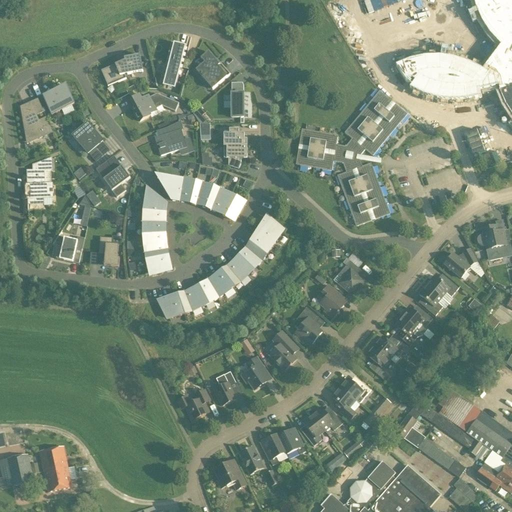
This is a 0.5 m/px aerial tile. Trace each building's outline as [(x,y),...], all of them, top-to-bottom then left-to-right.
[(511,0),(473,0),(475,9),(481,23),(489,35),(500,46),(500,47),(483,70),(482,70),(468,63),(454,58),(439,56),(424,57),(410,60),(395,66),(406,84),(407,83),(407,84),(392,102),(395,104),(409,88),(409,89),(423,96),(437,101),(452,103),(467,102),(482,98),(481,92),(498,88),(499,92),(505,106),(511,117),(511,0)] [(362,21),(358,12),(351,16),(356,25),(362,21)] [(477,42),(477,25),(458,25),(458,42),(477,42)] [(174,44),(165,81),(177,84),(186,47),(174,44)] [(208,53),(201,60),(205,64),(196,71),(213,91),(230,76),(221,65),(219,66),(208,53)] [(125,76),(143,72),(140,56),(124,59),(125,62),(101,72),(108,87),(126,80),(125,76)] [(66,87),(43,97),(51,115),(74,105),(66,87)] [(303,130),(300,148),(297,165),(333,172),(334,162),(344,164),(347,173),(338,176),(357,227),(391,215),(372,164),(363,167),(361,161),(362,160),(363,157),(361,156),(366,151),(373,157),(408,115),(395,104),(392,102),(380,92),(345,134),(353,140),(347,147),(337,146),(339,136),(303,130)] [(230,94),(231,120),(245,120),(244,94),(230,94)] [(157,95),(149,98),(148,97),(131,106),(140,122),(150,117),(149,115),(157,112),(156,110),(162,107),(175,113),(179,104),(157,95)] [(39,121),(36,116),(44,112),(39,103),(30,108),(28,104),(20,108),(26,140),(37,135),(40,139),(53,133),(46,118),(39,121)] [(201,136),(209,136),(208,111),(194,112),(194,121),(201,121),(201,136)] [(155,139),(160,157),(187,149),(181,131),(183,131),(180,123),(166,129),(168,135),(155,139)] [(87,124),(73,136),(96,163),(101,159),(94,151),(103,144),(87,124)] [(225,136),(225,147),(247,147),(247,140),(244,140),(244,136),(238,135),(238,130),(230,130),(230,136),(225,136)] [(246,159),(247,147),(225,147),(224,159),(229,159),(229,167),(238,170),(240,165),(241,165),(241,159),(246,159)] [(202,153),(202,166),(211,166),(212,154),(202,153)] [(96,171),(112,193),(117,199),(126,192),(121,186),(130,179),(114,157),(96,171)] [(44,171),(27,171),(28,206),(44,205),(44,198),(52,198),(52,185),(45,186),(45,172),(52,171),(52,159),(43,162),(43,163),(44,163),(44,171)] [(82,169),(75,174),(79,179),(86,174),(82,169)] [(172,202),(180,202),(183,182),(159,179),(172,202)] [(195,185),(183,182),(180,202),(191,205),(195,185)] [(202,186),(195,185),(191,205),(196,206),(201,207),(207,188),(202,186)] [(79,199),(85,196),(80,187),(75,190),(79,199)] [(219,192),(214,190),(207,188),(201,207),(207,209),(212,211),(219,192)] [(148,190),(145,212),(165,214),(167,205),(148,190)] [(95,208),(102,203),(94,191),(87,196),(95,208)] [(220,192),(219,192),(212,211),(221,215),(230,197),(220,192)] [(244,204),(236,200),(230,197),(221,215),(227,218),(234,222),(244,204)] [(165,225),(165,214),(145,212),(144,224),(165,225)] [(282,232),(267,218),(256,236),(272,247),(282,232)] [(165,236),(165,225),(144,224),(144,237),(165,236)] [(483,247),(485,247),(489,262),(502,259),(499,244),(506,242),(504,231),(498,232),(497,226),(482,230),(484,235),(480,236),(478,238),(477,241),(477,244),(480,246),(483,247)] [(166,246),(165,236),(144,237),(145,249),(166,246)] [(251,244),(247,250),(261,262),(266,256),(272,247),(256,236),(251,244)] [(64,240),(60,261),(73,263),(76,249),(82,251),(84,240),(77,238),(77,242),(64,240)] [(100,238),(99,255),(105,256),(104,267),(119,268),(120,259),(118,259),(119,246),(112,246),(112,239),(100,238)] [(168,257),(167,252),(166,246),(145,249),(147,261),(168,257)] [(261,262),(247,250),(240,257),(235,262),(248,275),(254,270),(261,262)] [(463,254),(457,258),(453,254),(445,265),(447,267),(450,271),(451,270),(462,279),(470,269),(467,266),(470,265),(471,267),(478,263),(470,250),(463,254)] [(150,274),(170,269),(168,257),(147,261),(150,274)] [(228,268),(223,273),(234,288),(240,283),(248,275),(235,262),(228,268)] [(350,262),(335,280),(353,295),(365,281),(353,272),(357,268),(350,262)] [(219,298),(234,288),(223,273),(209,282),(219,298)] [(432,284),(429,287),(442,299),(446,294),(451,298),(459,290),(450,282),(446,286),(435,276),(430,282),(432,284)] [(323,286),(326,283),(320,278),(317,281),(323,286)] [(209,282),(200,288),(194,290),(202,307),(209,304),(219,298),(209,282)] [(339,314),(338,313),(344,306),(334,298),(338,293),(329,286),(321,295),(326,299),(320,305),(326,310),(324,311),(333,319),(334,317),(336,318),(339,314)] [(424,289),(419,295),(430,305),(426,310),(435,318),(443,308),(438,303),(442,299),(429,287),(426,291),(424,289)] [(202,307),(194,290),(185,294),(179,297),(185,314),(192,312),(202,307)] [(185,314),(179,297),(159,302),(168,320),(185,314)] [(296,333),(311,346),(322,332),(317,328),(319,326),(314,323),(319,318),(307,308),(296,320),(303,325),(296,333)] [(405,312),(401,316),(417,329),(416,330),(423,336),(428,330),(425,328),(432,320),(423,313),(420,317),(411,309),(407,314),(405,312)] [(417,329),(401,316),(397,321),(400,322),(396,327),(405,334),(401,339),(410,347),(416,339),(423,336),(416,330),(417,329)] [(270,356),(285,371),(297,360),(287,349),(293,343),(282,332),(274,341),(279,347),(270,356)] [(383,338),(375,347),(391,360),(394,355),(398,358),(403,352),(407,355),(411,351),(402,343),(397,349),(383,338)] [(248,357),(255,352),(247,341),(240,346),(248,357)] [(375,347),(367,356),(382,369),(377,375),(386,383),(392,376),(383,368),(391,360),(375,347)] [(245,376),(256,391),(266,384),(259,373),(265,369),(258,358),(248,365),(252,371),(245,376)] [(215,391),(224,407),(238,400),(231,387),(237,384),(232,373),(217,380),(221,388),(215,391)] [(348,379),(340,389),(355,402),(359,397),(363,400),(370,391),(361,384),(358,387),(348,379)] [(355,402),(340,389),(333,398),(345,408),(341,413),(350,421),(356,414),(350,409),(355,402)] [(199,401),(192,405),(188,398),(179,402),(183,410),(187,408),(194,422),(211,414),(206,405),(212,402),(206,391),(196,396),(199,401)] [(408,403),(415,407),(419,401),(413,397),(412,397),(410,400),(408,403)] [(412,410),(420,416),(423,418),(470,451),(477,439),(468,432),(429,405),(420,399),(419,401),(415,407),(412,410)] [(317,414),(313,417),(325,432),(331,427),(334,431),(342,425),(335,416),(331,419),(322,407),(316,412),(317,414)] [(511,434),(481,413),(468,432),(477,439),(511,463),(511,449),(511,448),(511,446),(511,434)] [(378,419),(371,414),(363,424),(369,429),(378,419)] [(308,418),(302,422),(312,434),(306,439),(313,448),(323,440),(320,436),(325,432),(313,417),(310,420),(308,418)] [(395,434),(403,440),(412,428),(416,423),(407,417),(395,434)] [(403,440),(418,450),(424,441),(426,438),(416,431),(412,428),(403,440)] [(290,432),(280,437),(287,453),(288,455),(298,450),(301,455),(307,452),(300,439),(294,441),(290,432)] [(372,434),(361,446),(367,452),(378,440),(372,434)] [(268,440),(272,450),(267,452),(274,466),(280,463),(277,458),(287,453),(280,437),(279,435),(268,440)] [(485,464),(484,466),(497,475),(503,466),(511,471),(511,463),(477,439),(470,451),(468,453),(485,464)] [(466,470),(424,441),(418,450),(459,479),(466,470)] [(43,473),(67,467),(63,447),(39,453),(43,473)] [(241,454),(252,476),(266,469),(255,447),(241,454)] [(37,464),(29,466),(27,455),(0,461),(0,469),(4,488),(11,486),(12,488),(33,483),(32,476),(40,474),(37,464)] [(331,471),(347,462),(343,455),(327,464),(331,471)] [(234,483),(238,491),(248,486),(242,475),(237,478),(230,463),(215,471),(220,480),(218,481),(222,489),(234,483)] [(356,483),(353,486),(350,490),(350,499),(351,499),(344,507),(331,495),(321,507),(324,510),(322,511),(432,511),(430,509),(441,496),(408,467),(396,480),(393,478),(396,474),(382,463),(365,482),(356,483)] [(484,466),(475,478),(495,492),(501,484),(511,491),(511,471),(503,466),(497,475),(484,466)] [(72,488),(67,467),(43,473),(48,494),(72,488)] [(273,471),(265,475),(272,489),(280,485),(278,481),(281,475),(275,473),(274,473),(273,471)] [(453,487),(456,489),(473,504),(477,507),(481,501),(472,493),(473,491),(459,480),(453,487)] [(465,511),(473,504),(456,489),(449,498),(464,511),(465,511)] [(279,506),(280,511),(290,511),(295,510),(292,501),(279,506)]
